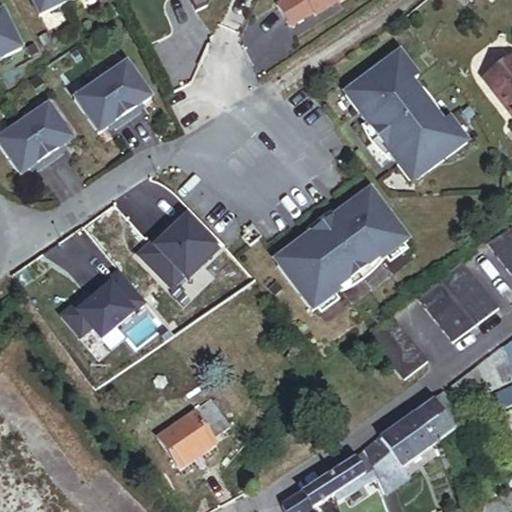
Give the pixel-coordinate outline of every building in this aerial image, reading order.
[(33,0),(45,23),(73,9),(68,0),(33,0)] [(68,0),(73,9),(91,0),(68,0)] [(184,0),(192,16),(203,12),(210,0),(184,0)] [(348,0),(293,0),(278,10),(292,31),(315,17),(317,20),(348,0)] [(0,67),(1,68),(29,53),(8,15),(0,18),(0,67)] [(441,123),(409,80),(418,73),(400,48),(347,86),(349,89),(361,105),(356,109),(397,165),(402,161),(414,177),(416,180),(468,142),(450,117),(441,123)] [(511,58),(485,80),(511,115),(511,58)] [(132,69),(106,87),(133,128),(149,118),(145,113),(156,105),(132,69)] [(106,87),(79,105),(103,141),(117,132),(120,137),(133,128),(106,87)] [(361,105),(349,89),(344,92),(356,109),(361,105)] [(53,109),(26,127),(53,168),(66,159),(63,155),(77,145),(53,109)] [(26,127),(0,143),(0,145),(23,181),(37,172),(40,176),(53,168),(26,127)] [(414,177),(402,161),(397,165),(409,181),(414,177)] [(348,206),(364,195),(361,190),(345,201),(348,206)] [(384,259),(402,246),(364,195),(348,206),(345,201),(288,242),(292,247),(276,259),(273,261),(310,313),(336,294),(334,292),(382,257),(384,259)] [(511,222),(488,240),(511,272),(511,222)] [(276,259),(292,247),(288,242),(272,254),(276,259)] [(463,259),(417,292),(453,341),(499,308),(463,259)] [(391,312),(368,329),(404,377),(427,361),(391,312)] [(511,374),(511,373),(511,340),(475,367),(485,391),(511,380),(511,374)] [(485,391),(475,367),(451,384),(458,403),(485,391)] [(463,423),(441,391),(411,414),(433,444),(439,460),(446,458),(439,440),(463,423)] [(214,406),(159,434),(177,470),(216,450),(213,444),(229,436),(214,406)] [(433,444),(411,414),(378,437),(400,466),(433,444)] [(400,466),(378,437),(363,449),(372,474),(380,496),(382,495),(394,487),(408,477),(400,466)] [(10,439),(1,446),(26,483),(32,480),(36,477),(10,439)] [(0,511),(53,511),(32,480),(26,483),(1,446),(0,445),(0,511)] [(341,498),(372,474),(363,449),(324,476),(335,493),(336,492),(341,498)] [(482,482),(488,498),(511,489),(511,473),(511,472),(491,480),(490,478),(482,482)] [(307,511),(335,493),(324,476),(291,499),(290,497),(278,504),(281,511),(307,511)] [(382,495),(388,511),(402,511),(394,487),(382,495)] [(511,491),(469,509),(470,511),(506,511),(511,510),(511,491)]
